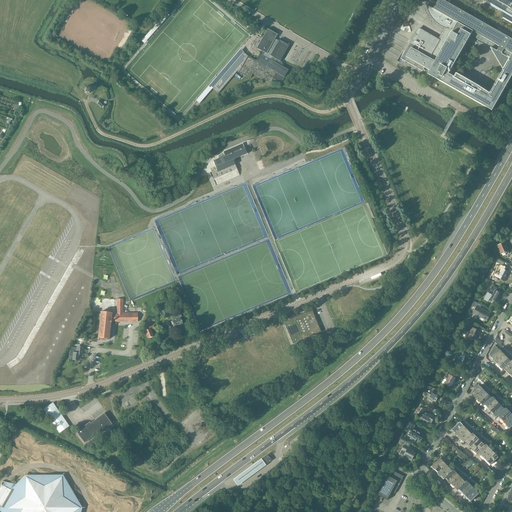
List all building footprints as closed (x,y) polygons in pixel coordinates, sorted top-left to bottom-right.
[(451,0),(450,0),(449,3),(442,0),(438,0),(433,9),(427,5),(427,6),(427,7),(427,8),(428,9),(428,11),(429,12),(429,13),(430,15),(431,17),(433,19),(433,20),(435,21),(436,23),(438,24),(439,25),(441,26),(443,27),(445,28),(446,29),(440,40),(419,28),(414,36),(413,39),(412,39),(401,59),(423,71),(425,68),(430,71),(428,74),(492,111),(511,76),(511,34),(498,27),(497,30),(488,26),(490,22),(475,14),(473,17),(464,12),(466,9),(451,0)] [(511,0),(487,0),(486,3),(505,14),(502,18),(511,23),(511,0)] [(247,55),(243,52),(212,89),(218,94),(237,72),(250,79),(251,76),(252,74),(270,84),(273,79),(281,84),(285,77),(284,77),(288,70),(282,67),(282,66),(282,65),(281,62),(280,61),(279,61),(288,45),(289,46),(289,45),(282,42),(279,40),(280,41),(279,42),(274,39),(276,35),(277,35),(276,34),(267,29),(268,30),(257,49),(256,48),(261,51),(260,54),(256,61),(248,57),(248,56),(247,55)] [(242,144),(223,152),(225,156),(213,161),(217,170),(211,172),(210,173),(213,180),(237,169),(233,160),(247,154),(245,148),(244,148),(242,144)] [(508,252),(508,251),(505,243),(498,246),(502,254),(505,253),(506,256),(509,255),(508,252)] [(496,273),(494,276),(504,282),(506,279),(505,278),(508,272),(507,272),(508,269),(503,266),(501,269),(502,269),(499,274),(496,273)] [(492,286),(490,290),(494,292),(494,293),(492,296),(492,295),(488,293),(484,300),(486,300),(488,302),(490,299),(491,299),(496,302),(501,294),(495,291),(497,288),(492,286)] [(111,316),(112,313),(100,312),(98,338),(109,339),(111,323),(111,322),(138,322),(138,313),(132,313),(132,316),(123,316),(123,299),(117,299),(117,316),(111,316)] [(481,306),(475,302),(474,305),(477,307),(473,314),(486,321),(490,314),(480,308),(481,306)] [(284,322),(293,344),(297,342),(297,343),(299,342),(298,341),(321,332),(312,310),(289,320),(289,319),(287,320),(284,322)] [(174,327),(175,327),(176,328),(177,327),(177,326),(183,324),(180,318),(171,322),(172,325),(173,325),(174,327)] [(145,331),(148,338),(153,336),(151,331),(155,329),(153,326),(148,328),(149,330),(145,331)] [(465,339),(473,343),(474,341),(475,341),(477,338),(478,339),(480,336),(479,335),(480,332),(471,327),(469,331),(465,339)] [(502,353),(499,349),(499,350),(495,346),(494,346),(489,355),(491,357),(494,361),(502,353)] [(455,363),(462,367),(468,355),(466,354),(467,351),(462,348),(460,351),(461,352),(455,363)] [(494,361),(497,364),(505,356),(502,353),(494,361)] [(497,364),(500,367),(508,359),(505,356),(497,364)] [(500,367),(503,370),(511,361),(511,360),(511,362),(508,359),(500,367)] [(505,370),(507,372),(511,367),(511,361),(503,370),(504,369),(505,370)] [(454,377),(456,375),(448,371),(445,377),(448,379),(445,385),(451,388),(456,378),(454,377)] [(428,386),(424,392),(425,392),(430,395),(429,398),(428,398),(432,400),(433,401),(433,400),(436,402),(435,402),(436,402),(437,399),(440,400),(443,402),(443,401),(445,398),(445,397),(439,394),(439,395),(435,393),(436,390),(429,386),(428,386)] [(474,397),(482,389),(479,386),(476,389),(471,394),(474,397)] [(474,397),(477,400),(485,392),(482,389),(474,397)] [(477,400),(480,403),(488,395),(485,392),(477,400)] [(480,403),(483,406),(493,397),(491,398),(488,395),(480,403)] [(485,405),(488,408),(496,400),(493,397),(483,406),(483,407),(485,405)] [(488,408),(491,411),(499,403),(496,400),(488,408)] [(502,407),(499,403),(491,411),(494,414),(502,407)] [(45,412),(59,431),(65,427),(50,407),(45,412)] [(505,410),(502,407),(494,414),(497,418),(505,410)] [(418,418),(431,424),(435,417),(428,414),(429,411),(423,408),(418,418)] [(505,410),(497,418),(498,416),(501,419),(509,412),(506,408),(505,410)] [(501,419),(504,423),(511,414),(509,412),(501,419)] [(76,432),(84,443),(97,433),(98,435),(112,424),(104,414),(90,424),(89,422),(76,432)] [(410,436),(421,442),(425,435),(414,429),(415,427),(415,428),(417,425),(411,422),(410,425),(412,426),(409,430),(412,431),(410,436)] [(452,430),(455,434),(463,426),(460,422),(452,430)] [(466,429),(463,426),(455,434),(458,437),(466,429)] [(469,432),(466,429),(458,437),(461,440),(469,432)] [(461,440),(464,443),(473,434),(472,435),(469,432),(461,440)] [(465,442),(468,445),(476,437),(473,434),(464,443),(465,442)] [(468,445),(471,448),(479,440),(476,437),(468,445)] [(471,448),(474,451),(482,443),(479,440),(471,448)] [(485,446),(482,443),(474,451),(477,454),(479,452),(485,446)] [(402,450),(400,454),(404,457),(412,460),(415,453),(410,451),(412,448),(405,444),(402,450)] [(478,453),(481,456),(489,448),(486,445),(479,452),(477,454),(478,453)] [(481,456),(484,459),(492,451),(489,448),(481,456)] [(484,459),(487,462),(495,454),(492,451),(484,459)] [(495,454),(487,462),(490,465),(499,458),(495,454)] [(267,455),(261,459),(265,465),(271,461),(267,455)] [(265,466),(261,459),(233,480),(238,486),(265,466)] [(432,467),(435,470),(443,462),(440,459),(432,467)] [(435,470),(438,473),(446,465),(443,462),(435,470)] [(438,473),(441,476),(449,468),(446,465),(438,473)] [(444,479),(454,470),(452,471),(449,468),(441,476),(444,479)] [(386,475),(376,494),(366,511),(386,511),(391,504),(390,505),(388,503),(389,500),(393,493),(395,493),(394,494),(395,494),(404,477),(404,476),(404,477),(390,470),(390,469),(387,475),(386,475)] [(446,478),(449,481),(457,473),(454,470),(444,479),(446,478)] [(449,481),(451,484),(460,476),(457,473),(449,481)] [(2,482),(2,483),(0,486),(0,511),(81,511),(82,508),(63,475),(25,475),(16,485),(2,482)] [(451,484),(454,487),(463,480),(460,476),(451,484)] [(454,487),(457,491),(467,481),(465,483),(463,480),(454,487)] [(459,489),(462,492),(470,485),(467,481),(457,491),(458,491),(459,489)] [(462,492),(465,496),(473,488),(470,485),(462,492)] [(465,496),(468,499),(476,491),(473,488),(465,496)] [(476,491),(468,499),(471,502),(479,494),(476,491)]
